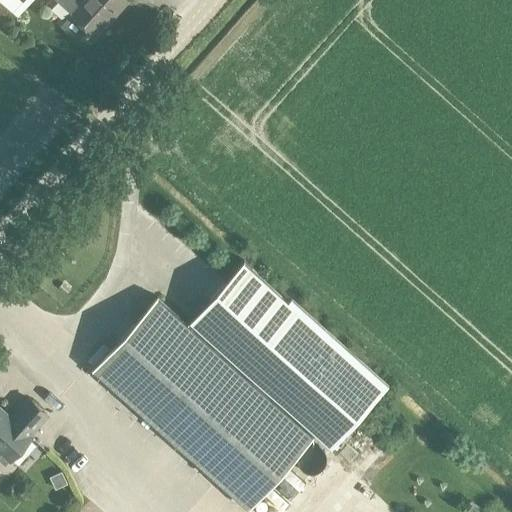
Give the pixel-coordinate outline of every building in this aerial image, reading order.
[(5,0),(19,11),(28,0),(5,0)] [(94,34),(124,0),(82,0),(71,13),(94,34)] [(244,259),(188,322),(312,432),(313,430),(328,444),(382,383),(244,259)] [(158,295),(93,367),(247,504),(312,432),(188,322),(158,295)] [(0,405),(0,448),(11,459),(33,435),(31,433),(49,413),(31,397),(13,417),(0,405)]
